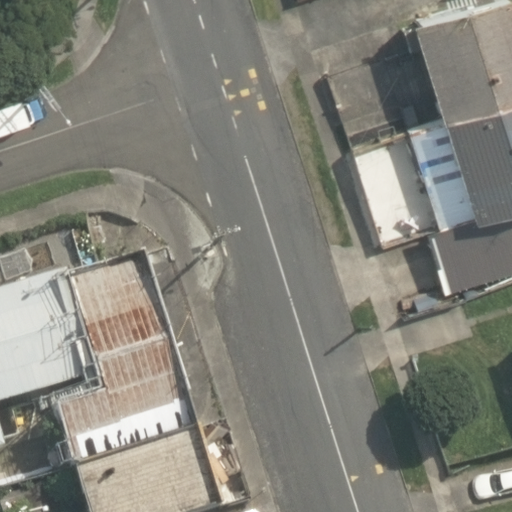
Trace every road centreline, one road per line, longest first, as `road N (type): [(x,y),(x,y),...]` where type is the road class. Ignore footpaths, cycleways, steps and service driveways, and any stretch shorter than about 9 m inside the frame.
road 1 (residential): [(215,90),(352,511)]
road 2 (residential): [(215,90),(0,159)]
